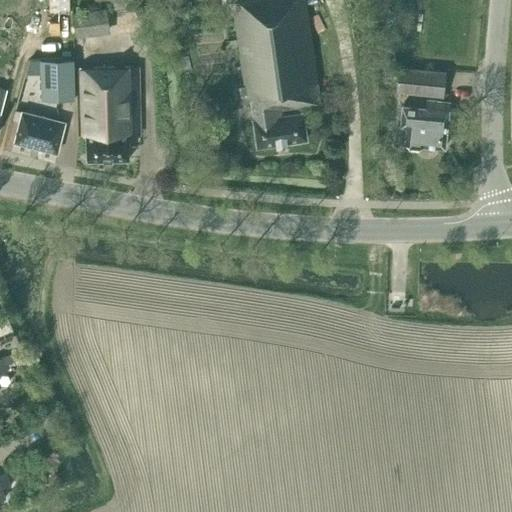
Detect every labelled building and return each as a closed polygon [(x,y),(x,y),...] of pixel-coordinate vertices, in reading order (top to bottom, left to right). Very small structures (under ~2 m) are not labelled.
[(287,141),(306,138),(302,111),(281,115),(280,108),(319,103),(304,0),(247,0),(232,2),(235,20),(244,87),(238,87),(241,102),(252,101),(254,119),(253,119),(256,146),(276,143),(276,144),(287,143),(287,141)] [(76,7),(77,30),(113,28),(112,5),(76,7)] [(41,100),(75,99),(74,59),(40,60),(40,72),(41,100)] [(29,60),(26,72),(40,72),(40,60),(29,60)] [(131,66),(77,67),(79,135),(86,135),(86,160),(128,159),(128,136),(133,135),(131,66)] [(443,95),(446,71),(398,67),(396,91),(443,95)] [(448,109),(449,101),(427,99),(426,107),(402,104),(400,125),(397,127),(396,139),(398,141),(404,142),(404,143),(406,144),(409,148),(418,149),(422,145),(423,145),(424,145),(444,147),(446,131),(448,121),(447,121),(448,109)] [(20,121),(14,141),(57,152),(64,122),(22,111),(20,121)] [(1,357),(4,364),(15,360),(12,353),(1,357)]
